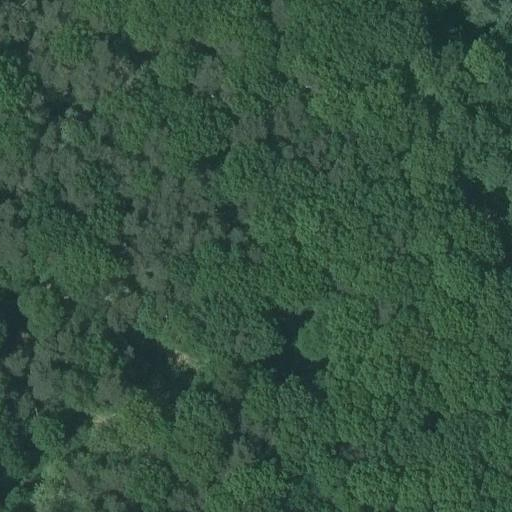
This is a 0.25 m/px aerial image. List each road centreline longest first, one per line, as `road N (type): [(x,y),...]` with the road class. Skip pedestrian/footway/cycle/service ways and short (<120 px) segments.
road 1 (track): [(343,0),(511,256)]
road 2 (track): [(0,150),(231,0)]
